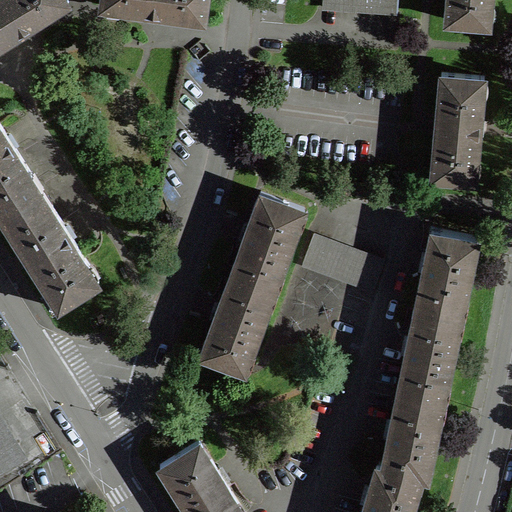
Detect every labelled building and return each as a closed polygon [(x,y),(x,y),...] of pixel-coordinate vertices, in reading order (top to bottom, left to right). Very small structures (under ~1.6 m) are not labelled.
[(0,0),(0,42),(67,0),(0,0)] [(206,0),(101,0),(101,4),(131,8),(204,18),(206,0)] [(322,0),(322,5),(362,8),(397,11),(398,0),(322,0)] [(447,0),(446,18),(489,22),(490,0),(447,0)] [(437,118),(432,173),(475,178),(479,131),(481,131),(482,121),(480,121),(484,74),(441,70),(437,118)] [(0,210),(0,211),(41,186),(0,120),(0,210)] [(41,186),(0,211),(47,285),(43,289),(53,305),(99,277),(41,186)] [(274,286),(304,205),(261,189),(231,270),(201,351),(245,367),(274,286)] [(416,301),(461,311),(477,234),(432,225),(416,301)] [(303,263),(373,288),(384,259),(313,233),(303,263)] [(398,385),(443,395),(461,311),(416,301),(398,385)] [(382,459),(421,470),(427,471),(443,395),(398,385),(382,459)] [(199,437),(160,462),(191,511),(245,511),(246,511),(230,486),(199,437)] [(361,511),(409,511),(421,470),(382,459),(377,458),(361,511)]
